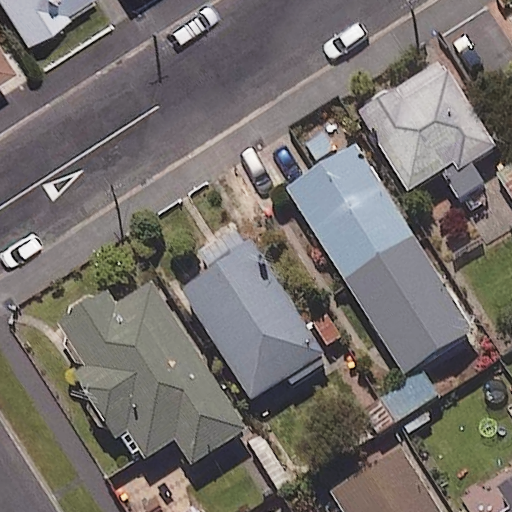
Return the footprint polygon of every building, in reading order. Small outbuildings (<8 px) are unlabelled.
[(0,0),(0,13),(21,46),(94,0),(0,0)] [(496,159),(442,71),(360,121),(409,202),(443,181),(459,207),(484,192),(472,173),(496,159)] [(474,342),(357,157),(288,202),(405,386),(474,342)] [(511,167),(494,182),(511,205),(511,167)] [(265,223),(235,175),(211,190),(240,238),(265,223)] [(327,371),(243,239),(200,266),(212,284),(183,303),(255,416),(327,371)] [(247,441),(152,295),(118,317),(110,304),(50,343),(136,476),(176,450),(193,476),(247,441)] [(439,403),(422,379),(380,408),(397,432),(439,403)] [(434,511),(404,461),(334,502),(339,511),(434,511)] [(511,511),(511,501),(495,511),(511,511)]
